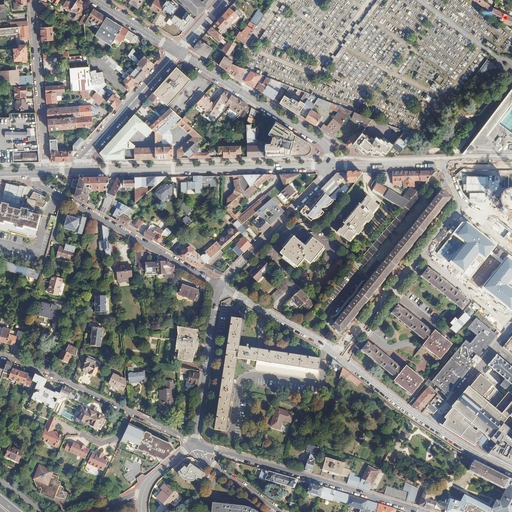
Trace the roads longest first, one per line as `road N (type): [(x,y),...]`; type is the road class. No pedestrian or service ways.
road 1 (tertiary): [(82,170),(329,165)]
road 2 (residential): [(338,356),(460,204),(444,164)]
road 3 (residential): [(191,445),(417,511)]
road 4 (residential): [(35,171),(40,185),(219,287)]
road 5 (residential): [(511,474),(338,356)]
road 6 (tertiary): [(329,165),(320,141),(175,52)]
road 7 (residential): [(46,171),(32,0)]
road 8 (tertiary): [(219,287),(329,165)]
road 9 (tertiary): [(219,287),(191,445)]
road 10 (residential): [(82,170),(85,153),(175,52)]
road 11 (residential): [(129,411),(0,356)]
road 12 (residential): [(338,356),(219,287)]
